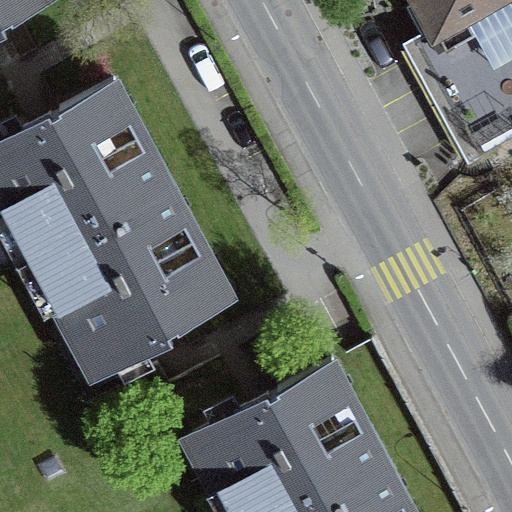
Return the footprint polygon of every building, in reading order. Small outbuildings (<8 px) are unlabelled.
[(0,0),(0,22),(39,0),(0,0)] [(511,3),(510,0),(484,0),(435,26),(417,35),(480,152),(511,135),(511,3)] [(421,0),(435,26),(484,0),(421,0)] [(43,249),(169,181),(143,133),(112,77),(0,137),(0,194),(23,237),(34,231),(43,249)] [(105,364),(230,293),(203,242),(169,181),(43,249),(52,266),(42,271),(80,343),(91,338),(105,364)] [(249,511),(252,511),(290,511),(387,460),(358,406),(331,356),(194,430),(239,511),(249,511)] [(414,511),(387,460),(290,511),(414,511)]
